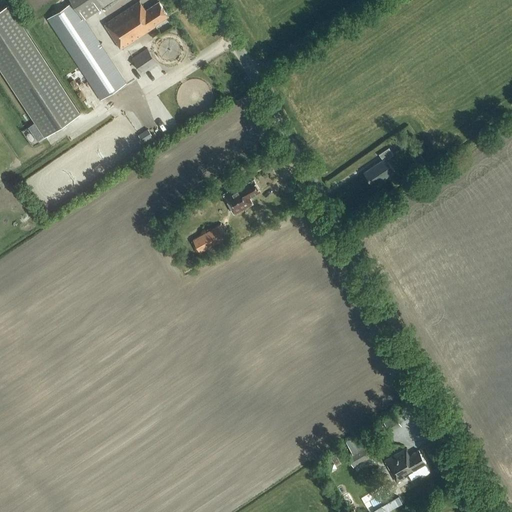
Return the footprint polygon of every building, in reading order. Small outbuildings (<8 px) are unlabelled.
[(125,83),(109,57),(83,18),(111,0),(71,0),(73,2),(48,18),(100,99),(125,83)] [(168,16),(159,2),(146,10),(140,1),(105,23),(121,48),(156,26),(155,24),(168,16)] [(9,4),(0,9),(0,69),(35,122),(44,136),(44,137),(80,113),(9,4)] [(154,39),(161,34),(158,29),(151,34),(154,39)] [(147,48),(132,58),(142,73),(157,63),(147,48)] [(35,122),(28,127),(37,140),(44,136),(35,122)] [(143,142),(152,136),(148,129),(138,135),(143,142)] [(383,160),(364,173),(373,186),(395,171),(387,160),(394,155),(389,148),(379,155),(383,160)] [(418,168),(426,163),(417,150),(410,155),(418,168)] [(234,215),(254,204),(250,197),(261,191),(254,179),(243,185),(242,183),(222,194),(234,215)] [(193,240),(200,252),(227,237),(221,225),(193,240)] [(393,413),(382,419),(389,431),(400,425),(393,413)] [(353,457),(358,465),(377,454),(371,443),(352,454),(353,457)] [(417,468),(426,463),(419,450),(410,455),(405,448),(384,460),(396,483),(418,471),(417,468)] [(353,457),(349,460),(354,468),(358,465),(353,457)] [(400,497),(384,504),(387,511),(403,504),(400,497)]
